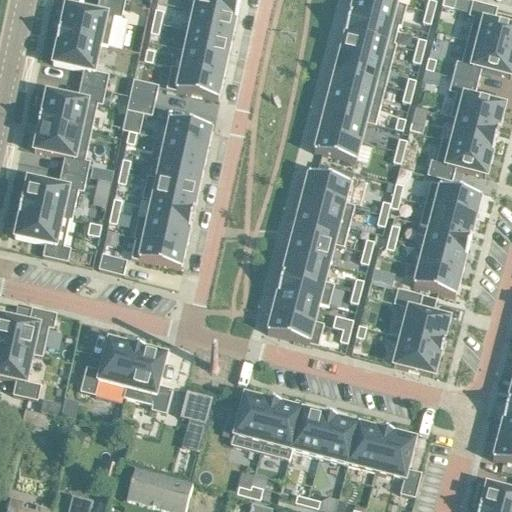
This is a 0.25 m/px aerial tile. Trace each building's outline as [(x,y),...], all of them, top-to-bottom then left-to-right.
[(224,0),(196,0),(194,14),(236,23),(240,3),(224,0)] [(365,0),(354,0),(350,17),(399,30),(399,31),(401,32),(407,10),(397,7),(397,8),(365,0)] [(365,0),(397,8),(397,7),(399,0),(365,0)] [(450,0),(444,0),(442,10),(454,13),(457,1),(450,0)] [(60,31),(58,38),(101,47),(107,19),(121,22),(125,7),(100,2),(97,15),(66,9),(61,31),(60,31)] [(429,4),(426,16),(433,18),(436,6),(429,4)] [(474,22),(468,45),(511,56),(511,30),(494,26),(497,12),(473,6),(469,21),(474,22)] [(156,14),(153,26),(161,28),(164,16),(156,14)] [(194,14),(189,34),(231,43),(236,23),(194,14)] [(426,16),(423,27),(430,29),(433,18),(426,16)] [(350,17),(345,37),(394,50),(394,49),(399,31),(399,30),(350,17)] [(153,26),(151,38),(159,39),(161,28),(153,26)] [(189,34),(185,54),(227,63),(231,43),(189,34)] [(345,37),(340,57),(391,70),(396,49),(394,49),(394,50),(345,37)] [(57,45),(52,68),(84,75),(81,88),(106,94),(109,79),(95,76),(101,47),(58,38),(57,45)] [(418,44),(415,55),(423,57),(426,46),(418,44)] [(457,67),(453,81),(478,88),(481,74),(511,82),(511,56),(468,45),(461,68),(457,67)] [(147,54),(145,66),(152,67),(155,56),(147,54)] [(181,73),(180,74),(222,83),(227,63),(185,54),(181,73)] [(415,55),(412,67),(420,69),(423,57),(415,55)] [(340,57),(335,76),(386,90),(391,70),(340,57)] [(428,63),(425,74),(433,76),(436,65),(428,63)] [(171,71),(166,93),(218,104),(222,83),(180,74),(181,73),(171,71)] [(335,76),(330,96),(381,109),(386,90),(335,76)] [(453,81),(449,96),(456,98),(450,122),(457,124),(457,123),(499,134),(505,109),(474,101),(478,88),(453,81)] [(408,83),(405,95),(413,97),(416,85),(408,83)] [(134,84),(131,98),(156,104),(159,90),(134,84)] [(41,117),(39,125),(91,136),(98,108),(102,109),(106,94),(81,88),(78,102),(46,95),(41,117)] [(405,95),(402,106),(410,108),(413,97),(405,95)] [(330,96),(325,116),(366,127),(366,128),(375,130),(381,109),(330,96)] [(130,99),(127,114),(152,120),(155,105),(130,99)] [(325,116),(319,136),(361,146),(366,128),(366,127),(325,116)] [(170,122),(165,143),(207,153),(212,132),(170,122)] [(398,123),(395,134),(403,136),(406,125),(398,123)] [(451,145),(451,146),(493,157),(499,134),(457,123),(457,124),(451,145)] [(412,124),(409,135),(417,137),(420,126),(412,124)] [(38,132),(33,154),(65,161),(62,175),(87,180),(90,165),(85,164),(91,136),(39,125),(37,132),(38,132)] [(129,135),(126,147),(134,149),(137,137),(129,135)] [(319,136),(314,156),(356,167),(361,146),(319,136)] [(165,143),(161,163),(203,173),(207,153),(165,143)] [(431,166),(427,180),(452,187),(455,173),(486,181),(493,157),(451,146),(451,145),(442,143),(436,167),(431,166)] [(399,144),(396,156),(404,158),(407,146),(399,144)] [(396,156),(393,167),(401,169),(404,158),(396,156)] [(157,182),(156,183),(198,192),(203,173),(161,163),(157,182)] [(123,164),(120,175),(128,177),(131,166),(123,164)] [(319,169),(316,179),(350,187),(353,177),(319,169)] [(22,204),(20,211),(70,222),(70,223),(72,224),(78,194),(83,195),(87,180),(62,175),(59,189),(27,182),(22,204)] [(120,175),(118,187),(126,189),(128,177),(120,175)] [(309,177),(303,197),(345,208),(345,207),(350,187),(316,179),(309,177)] [(147,180),(142,202),(152,204),(152,203),(194,212),(198,192),(156,183),(157,182),(147,180)] [(98,183),(96,192),(109,194),(111,186),(98,183)] [(430,188),(425,209),(476,222),(481,201),(430,188)] [(396,189),(393,200),(400,202),(403,191),(396,189)] [(303,197),(298,217),(349,230),(355,210),(345,207),(345,208),(303,197)] [(391,208),(390,212),(397,214),(400,202),(393,200),(391,208)] [(114,203),(112,215),(119,217),(122,205),(114,203)] [(148,222),(148,223),(190,232),(194,212),(152,203),(152,204),(148,222)] [(383,206),(380,218),(388,219),(390,212),(391,208),(383,206)] [(425,209),(420,229),(429,232),(429,231),(471,242),(476,222),(425,209)] [(19,219),(14,241),(46,248),(43,260),(68,266),(71,252),(64,250),(70,223),(70,222),(20,211),(18,219),(19,219)] [(112,215),(109,227),(117,229),(119,217),(112,215)] [(298,217),(293,237),(335,248),(335,249),(344,251),(349,230),(298,217)] [(380,218),(377,229),(385,231),(388,219),(380,218)] [(139,220),(134,242),(136,243),(136,242),(185,252),(190,232),(148,223),(148,222),(139,220)] [(90,227),(87,238),(99,241),(102,229),(90,227)] [(392,230),(389,241),(396,243),(399,232),(392,230)] [(429,232),(424,250),(466,261),(471,242),(429,231),(429,232)] [(293,237),(288,257),(330,267),(335,249),(335,248),(293,237)] [(389,241),(386,253),(394,255),(396,243),(389,241)] [(136,243),(132,262),(181,273),(185,252),(136,242),(136,243)] [(366,244),(363,255),(371,257),(374,246),(366,244)] [(424,250),(419,270),(461,281),(466,261),(424,250)] [(363,255),(361,267),(368,269),(371,257),(363,255)] [(288,257),(283,276),(325,287),(325,286),(330,267),(288,257)] [(102,258),(99,273),(123,280),(127,265),(102,258)] [(419,270),(413,291),(455,302),(461,281),(419,270)] [(396,276),(374,271),(371,284),(392,290),(396,276)] [(283,276),(278,296),(319,307),(319,308),(328,310),(334,289),(325,286),(325,287),(283,276)] [(356,283),(353,295),(361,297),(364,285),(356,283)] [(398,293),(394,308),(408,312),(401,340),(443,351),(445,344),(444,344),(450,322),(419,314),(422,300),(398,293)] [(353,295),(350,306),(358,308),(361,297),(353,295)] [(278,296),(273,316),(314,327),(315,326),(319,308),(319,307),(278,296)] [(0,350),(33,358),(33,359),(42,361),(49,332),(53,333),(57,318),(32,312),(29,326),(0,319),(0,350)] [(273,316),(267,337),(318,350),(324,328),(315,326),(314,327),(273,316)] [(346,323),(343,334),(350,336),(353,325),(346,323)] [(359,330),(356,341),(364,343),(367,332),(359,330)] [(343,334),(340,346),(347,348),(350,336),(343,334)] [(401,340),(393,369),(435,380),(440,358),(441,358),(443,351),(401,340)] [(87,371),(80,395),(95,399),(99,385),(126,392),(127,392),(138,350),(131,348),(130,349),(108,343),(100,374),(87,371)] [(0,381),(16,385),(13,399),(38,404),(41,389),(27,386),(33,359),(33,358),(0,350),(0,381)] [(126,392),(123,401),(152,409),(151,414),(166,418),(173,393),(159,389),(167,358),(145,353),(145,352),(138,350),(127,392),(126,392)] [(201,373),(201,379),(204,383),(209,384),(214,382),(217,378),(217,374),(214,370),(210,368),(205,369),(201,373)] [(233,442),(231,449),(260,457),(274,405),(266,403),(266,404),(244,398),(236,430),(233,442)] [(42,403),(39,416),(58,420),(61,407),(42,403)] [(511,404),(508,404),(503,424),(511,425),(511,404)] [(274,405),(260,457),(289,464),(290,464),(292,455),(291,455),(302,412),(301,412),(301,413),(281,408),(281,407),(274,405)] [(302,412),(291,455),(292,455),(319,462),(330,419),(323,418),(303,413),(303,412),(302,412)] [(26,413),(23,425),(33,428),(36,416),(26,413)] [(330,419),(319,462),(347,469),(359,427),(358,427),(357,427),(337,422),(338,421),(330,419)] [(188,423),(186,431),(204,436),(206,428),(188,423)] [(511,425),(503,424),(498,443),(511,447),(511,425)] [(226,427),(222,440),(233,442),(236,430),(226,427)] [(359,427),(347,469),(376,477),(387,434),(380,432),(379,433),(359,428),(359,427)] [(75,444),(89,448),(90,443),(92,438),(78,434),(75,444)] [(387,434),(376,477),(404,484),(400,498),(415,502),(421,477),(408,474),(416,443),(394,437),(394,436),(387,434)] [(511,447),(498,443),(493,464),(511,469),(511,447)] [(186,511),(192,489),(190,488),(134,474),(126,505),(154,511),(186,511)] [(480,509),(479,511),(511,511),(511,493),(487,487),(481,509),(480,509)] [(250,495),(239,492),(237,499),(248,503),(250,495)] [(260,505),(262,498),(250,495),(248,503),(260,505)] [(90,511),(92,504),(74,499),(70,511),(90,511)] [(308,503),(297,500),(295,508),(306,511),(308,503)] [(43,511),(38,510),(37,511),(21,511),(23,505),(11,502),(8,511),(43,511)] [(310,511),(318,511),(320,506),(308,503),(306,511),(310,511)]
